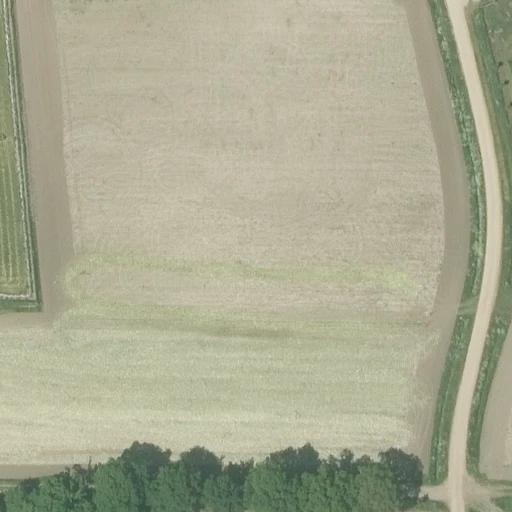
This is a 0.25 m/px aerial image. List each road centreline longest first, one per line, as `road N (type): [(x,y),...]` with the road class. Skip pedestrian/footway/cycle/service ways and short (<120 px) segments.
road 1 (track): [(455,0),(494,180),(492,310),(458,496)]
road 2 (track): [(0,500),(458,496)]
